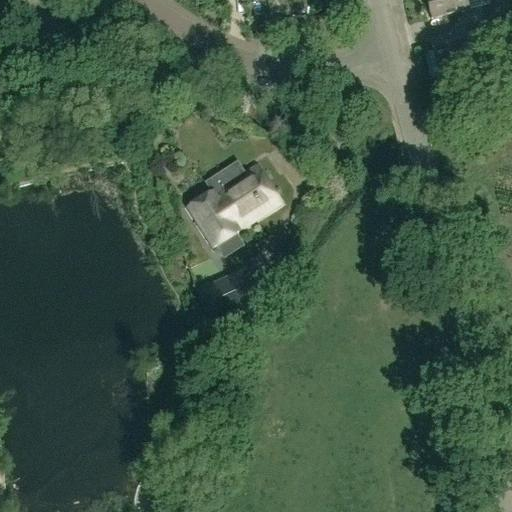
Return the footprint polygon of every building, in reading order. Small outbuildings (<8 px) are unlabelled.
[(456,15),(458,24),(484,18),(484,21),(504,16),(502,9),(483,13),(479,0),(425,0),(431,21),(456,15)] [(506,17),(495,19),(497,27),(502,30),(509,28),(506,17)] [(458,24),(454,25),(457,35),(430,42),(432,54),(428,55),(433,77),(453,72),(452,67),(454,67),(451,57),(473,52),(469,34),(486,30),(484,21),(484,18),(458,24)] [(151,98),(149,87),(134,91),(136,101),(151,98)] [(213,194),(188,209),(214,250),(239,235),(238,233),(256,222),(255,220),(268,211),(269,213),(281,205),(257,168),(245,176),(237,165),(224,173),(231,185),(214,196),(213,194)] [(207,290),(197,294),(206,318),(210,327),(233,317),(261,304),(277,286),(266,276),(254,289),(245,271),(222,282),(206,289),(207,290)]
